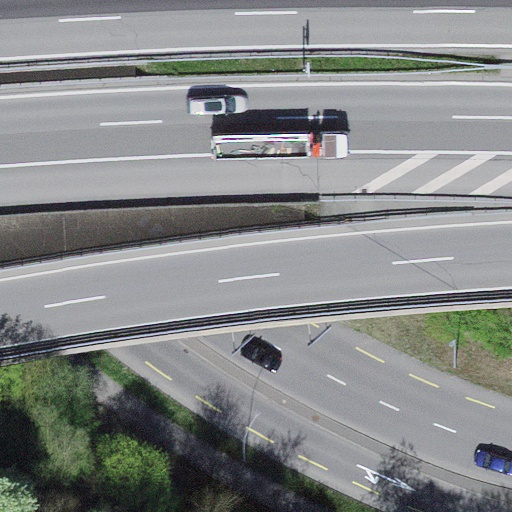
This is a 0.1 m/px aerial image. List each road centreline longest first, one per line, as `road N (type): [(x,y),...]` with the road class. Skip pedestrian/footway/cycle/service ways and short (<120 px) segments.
road 1 (primary): [(511,440),(360,382),(278,334),(139,224),(0,78)]
road 2 (primary): [(0,203),(151,350),(299,443),(460,511)]
road 3 (motorway): [(0,314),(254,276),(511,255)]
road 4 (motorway): [(0,130),(225,118),(511,117)]
road 5 (motorway): [(511,12),(0,24)]
